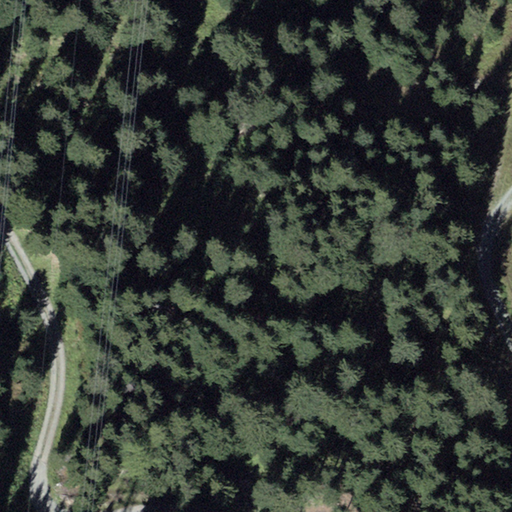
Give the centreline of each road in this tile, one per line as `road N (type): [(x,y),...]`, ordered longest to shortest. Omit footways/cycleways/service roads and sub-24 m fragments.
road 1 (track): [(0,220),(54,333),(56,396),(38,492),(51,511)]
road 2 (track): [(511,199),(493,228),(484,268),(511,339)]
road 3 (track): [(493,228),(511,102)]
